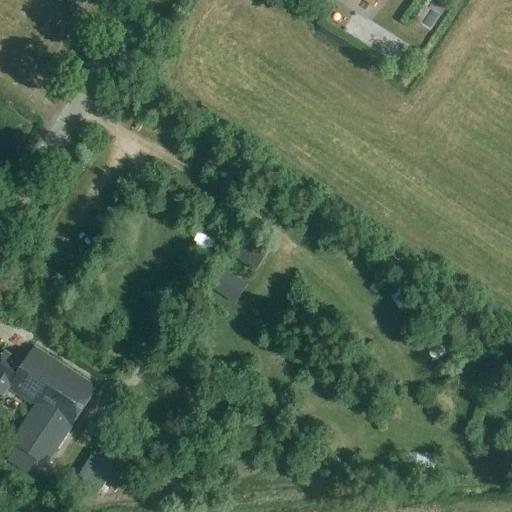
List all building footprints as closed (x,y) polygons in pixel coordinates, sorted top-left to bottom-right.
[(340,16),(351,27),(364,14),(353,3),(340,16)] [(269,202),(291,213),(296,203),(275,192),(269,202)] [(323,222),(316,229),(333,245),(340,237),(323,222)] [(246,251),(264,268),(278,252),(261,236),(246,251)] [(360,272),(376,260),(364,244),(347,256),(360,272)] [(222,267),(211,284),(228,295),(239,278),(222,267)] [(414,275),(402,295),(416,304),(428,284),(414,275)] [(98,388),(36,347),(25,363),(6,351),(0,360),(0,394),(4,397),(9,389),(37,408),(14,443),(47,465),(98,388)] [(118,412),(109,426),(123,435),(132,421),(118,412)]
